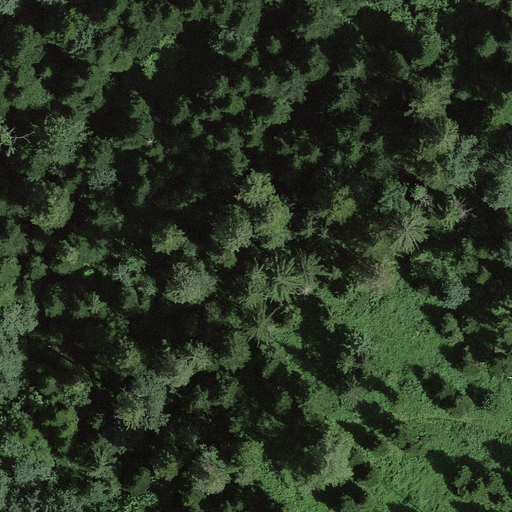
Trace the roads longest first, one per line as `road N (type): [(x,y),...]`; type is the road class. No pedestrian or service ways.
road 1 (track): [(200,207),(300,175),(348,169),(511,173)]
road 2 (track): [(277,461),(347,426),(399,414),(511,428)]
